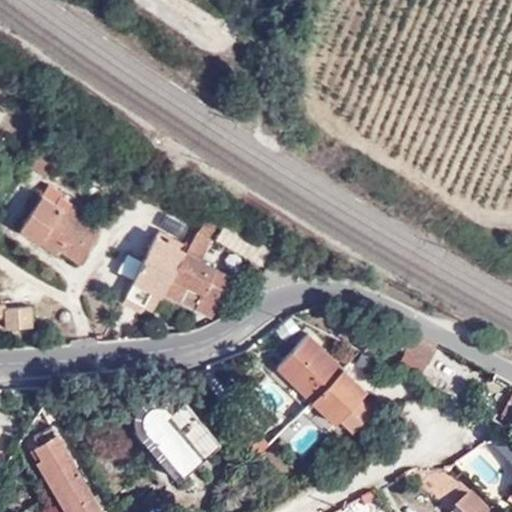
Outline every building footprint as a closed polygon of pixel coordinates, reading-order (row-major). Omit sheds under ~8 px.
[(58,150),(39,138),(24,161),(44,173),(58,150)] [(44,240),(47,236),(87,261),(106,233),(72,211),(77,204),(65,196),(62,199),(42,187),(19,225),(44,240)] [(153,306),(160,310),(172,289),(192,253),(164,238),(151,262),(143,258),(134,275),(142,279),(130,301),(149,312),(153,306)] [(273,267),(236,247),(231,256),(268,277),(273,267)] [(239,279),(192,253),(172,289),(222,316),(239,279)] [(5,291),(0,291),(0,318),(14,318),(14,330),(38,329),(37,310),(18,311),(18,307),(6,307),(5,291)] [(418,352),(438,364),(448,346),(428,334),(418,352)] [(321,402),(352,369),(316,337),(286,370),(321,402)] [(408,366),(429,378),(438,364),(418,352),(417,352),(408,366)] [(344,389),(358,374),(352,369),(321,402),(330,410),(343,397),(344,389)] [(183,483),(191,476),(155,434),(152,432),(150,428),(149,424),(149,419),(151,415),(153,411),(157,407),(161,406),(166,405),(171,405),(176,407),(179,409),(187,404),(183,400),(178,397),(173,396),(168,395),(167,395),(161,396),(157,398),(152,401),(148,405),(147,406),(144,411),(141,416),(140,422),(141,428),(142,432),(144,437),(183,483)] [(152,432),(155,434),(191,476),(228,444),(191,400),(187,404),(179,409),(176,407),(171,405),(166,405),(161,406),(157,407),(153,411),(151,415),(149,419),(149,424),(150,428),(152,432)] [(365,410),(338,437),(352,450),(378,423),(365,410)] [(87,414),(76,421),(92,449),(103,443),(87,414)] [(78,511),(110,511),(54,419),(38,428),(43,436),(31,444),(39,457),(44,453),(60,479),(65,477),(83,507),(78,511)] [(40,461),(70,511),(78,511),(83,507),(65,477),(60,479),(44,453),(39,457),(40,461)] [(496,511),(479,496),(463,511),(496,511)]
